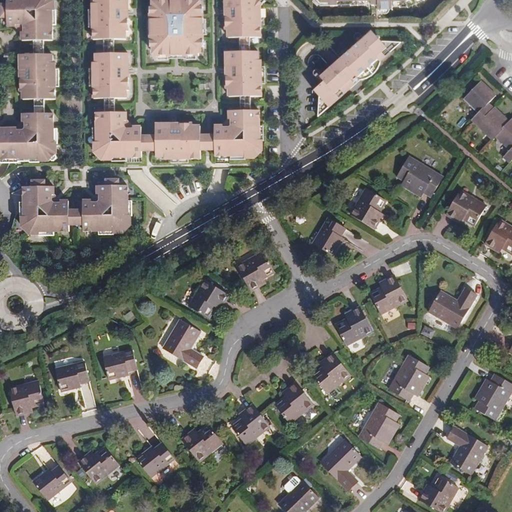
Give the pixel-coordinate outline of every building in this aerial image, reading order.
[(23,32),(22,34),(22,41),(52,41),(52,12),(54,12),(54,1),(52,0),(6,0),(7,5),(5,5),(5,18),(7,18),(7,27),(15,27),(15,25),(20,25),(23,28),(23,32)] [(129,0),(96,0),(96,2),(94,2),(95,39),(127,38),(127,31),(129,31),(129,0)] [(152,13),(152,38),(155,38),(155,46),(153,46),(153,53),(157,53),(157,55),(200,55),(200,52),(203,52),(203,45),(201,45),(202,37),(204,37),(203,12),(201,12),(201,5),(203,5),(203,0),(152,0),(152,5),(155,5),(155,13),(152,13)] [(226,0),(227,28),(229,29),(229,37),(261,36),(261,0),(226,0)] [(316,0),(322,6),(330,5),(330,6),(338,6),(339,5),(372,4),(373,5),(379,5),(379,10),(382,9),(383,11),(384,12),(385,13),(387,13),(388,13),(390,11),(390,9),(394,9),(394,7),(408,7),(423,0),(316,0)] [(383,41),(375,31),(366,39),(364,40),(324,76),(328,81),(325,84),(318,91),(323,96),(322,117),(363,80),(365,79),(368,79),(371,78),(374,76),(377,73),(379,70),(381,67),(383,64),(383,62),(405,43),(383,41)] [(260,51),(227,51),(228,87),(230,88),(230,95),(262,95),(262,59),(260,59),(260,51)] [(130,52),(97,52),(97,61),(95,61),(95,97),(128,97),(128,90),(130,89),(130,52)] [(53,63),(53,55),(20,55),(20,92),(23,92),(23,100),(55,100),(55,64),(53,63)] [(318,76),(325,84),(328,81),(324,76),(324,75),(324,73),(323,71),(322,70),(320,70),(318,71),(317,74),(318,76)] [(487,103),(489,101),(497,93),(483,78),(465,96),(479,110),(473,116),(493,136),(500,130),(511,141),(511,147),(505,154),(510,160),(511,158),(511,117),(511,119),(496,104),(495,106),(492,108),(487,103)] [(216,148),(216,149),(216,156),(245,155),(245,157),(255,157),(264,148),(263,138),(260,138),(260,109),(230,109),(230,117),(232,118),(232,124),(230,125),(224,125),(224,123),(215,123),(216,130),(215,131),(213,134),(216,137),(216,142),(213,145),(216,148)] [(143,157),(143,150),(146,147),(143,145),(142,138),(145,135),(143,132),(142,125),(134,125),(132,126),(128,126),(126,124),(127,119),(128,119),(128,111),(98,112),(98,140),(95,140),(96,151),(104,159),(114,159),(114,157),(143,157)] [(0,160),(19,160),(39,160),(39,162),(47,162),(57,153),(56,143),(54,143),(53,113),(23,114),(23,122),(25,123),(25,128),(23,130),(18,130),(17,129),(0,129),(0,130),(0,129),(0,160)] [(202,158),(202,149),(201,131),(201,124),(193,124),(193,122),(156,123),(157,132),(157,150),(157,156),(165,156),(165,159),(202,158)] [(202,149),(216,149),(216,148),(213,145),(216,142),(216,137),(213,134),(215,131),(201,131),(202,149)] [(143,150),(157,150),(157,132),(143,132),(145,135),(142,138),(143,145),(146,147),(143,150)] [(431,196),(444,176),(411,156),(398,176),(431,196)] [(113,233),(123,234),(132,224),(132,215),(129,215),(129,186),(120,185),(120,184),(107,183),(107,186),(98,186),(98,194),(100,195),(100,200),(97,202),(92,201),(92,200),(84,200),(84,209),(85,225),(85,231),(113,231),(113,233)] [(70,226),(71,225),(73,222),(71,219),(70,215),(73,212),(70,208),(70,200),(61,200),(61,202),(55,202),(54,200),(54,196),(55,195),(55,187),(47,186),(47,185),(33,184),(33,186),(25,187),(24,216),(23,216),(23,226),(31,234),(40,235),(40,232),(70,231),(70,226)] [(378,215),(386,200),(366,188),(350,213),(375,228),(381,218),(378,215)] [(475,225),(487,205),(462,190),(447,214),(458,221),(460,216),(475,225)] [(71,225),(85,225),(84,209),(70,208),(73,212),(70,215),(71,219),(73,222),(71,225)] [(340,236),(345,227),(328,217),(312,242),(333,254),(343,237),(340,236)] [(511,253),(511,225),(501,219),(486,243),(496,249),(498,246),(511,253)] [(275,271),(263,251),(236,266),(252,291),(263,284),(261,280),(275,271)] [(407,307),(397,279),(385,283),(387,288),(371,294),(379,316),(407,307)] [(222,305),(229,294),(204,280),(189,306),(209,317),(218,303),(222,305)] [(457,328),(477,295),(466,288),(458,301),(441,291),(429,312),(457,328)] [(373,330),(360,306),(350,311),(351,316),(337,324),(347,344),(373,330)] [(133,316),(130,312),(124,316),(126,320),(133,316)] [(201,331),(181,319),(164,348),(197,368),(204,356),(191,348),(201,331)] [(139,368),(134,349),(105,356),(111,379),(130,374),(129,370),(139,368)] [(351,375),(333,353),(324,360),(326,364),(314,375),(328,393),(351,375)] [(429,367),(409,355),(389,389),(409,401),(429,367)] [(90,380),(85,361),(56,368),(62,390),(81,386),(81,383),(90,380)] [(495,420),(511,390),(511,383),(495,373),(474,408),(495,420)] [(45,402),(39,380),(10,387),(17,415),(29,411),(28,407),(45,402)] [(314,403),(297,382),(287,389),(290,392),(276,403),(291,422),(314,403)] [(399,414),(379,402),(359,437),(379,448),(399,414)] [(271,426),(254,403),(243,411),(246,414),(233,425),(247,444),(271,426)] [(224,442),(209,424),(195,434),(193,431),(183,438),(200,460),(224,442)] [(472,474),(488,446),(455,426),(448,438),(461,446),(451,462),(472,474)] [(362,456),(345,440),(321,463),(348,490),(358,481),(348,470),(362,456)] [(175,457),(163,441),(154,447),(153,445),(137,457),(151,476),(175,457)] [(121,465),(106,447),(93,457),(90,453),(80,461),(98,483),(121,465)] [(73,481),(60,466),(53,472),(51,469),(35,481),(50,500),(73,481)] [(443,511),(445,511),(459,487),(439,475),(431,490),(427,488),(420,499),(443,511)] [(319,497),(303,481),(279,503),(287,511),(306,511),(319,497)]
